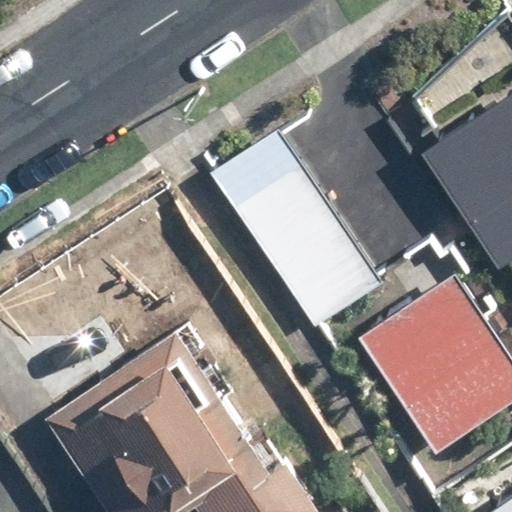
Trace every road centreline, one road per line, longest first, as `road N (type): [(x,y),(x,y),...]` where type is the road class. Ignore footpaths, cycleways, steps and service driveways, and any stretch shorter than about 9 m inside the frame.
road 1 (unknown): [(124,46),(415,511)]
road 2 (residential): [(0,126),(196,0)]
